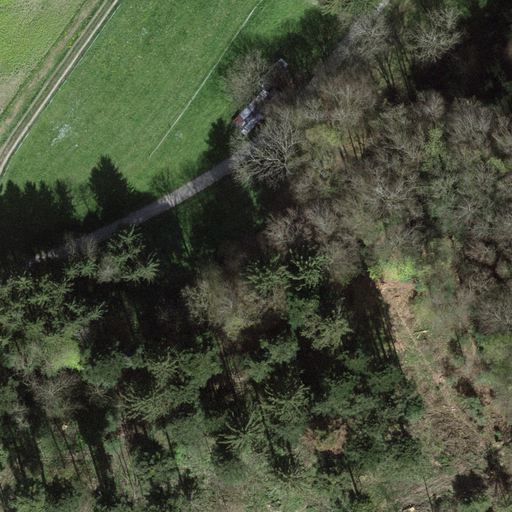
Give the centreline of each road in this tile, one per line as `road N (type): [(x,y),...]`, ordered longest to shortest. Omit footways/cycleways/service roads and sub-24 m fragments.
road 1 (unclassified): [(382,0),(244,153),(179,196),(0,275)]
road 2 (track): [(111,0),(0,166)]
